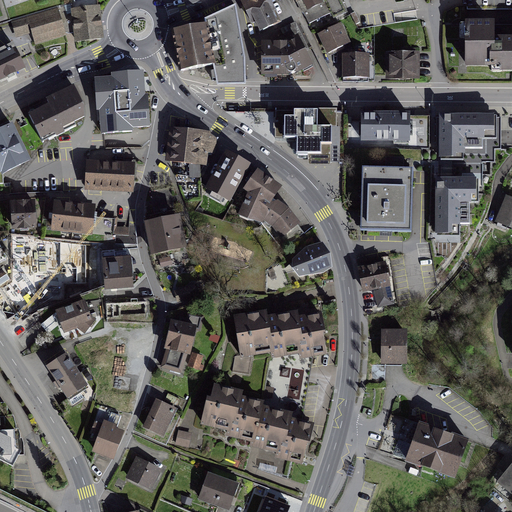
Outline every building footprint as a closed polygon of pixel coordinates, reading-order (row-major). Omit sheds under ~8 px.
[(247,0),(245,2),(259,31),(285,18),(275,0),(247,0)] [(299,0),(304,10),(325,0),(299,0)] [(98,7),(73,9),(77,41),(101,38),(98,7)] [(207,21),(208,26),(215,67),(218,86),(245,86),(245,62),(236,8),(207,21)] [(67,34),(59,9),(12,23),(17,39),(33,34),(36,44),(67,34)] [(511,20),(464,20),(463,65),(511,65),(511,20)] [(343,24),(319,35),(328,55),(352,44),(343,24)] [(208,26),(174,32),(180,72),(215,67),(208,26)] [(288,46),(261,45),(261,79),(294,78),(313,71),(300,41),(288,46)] [(16,44),(0,50),(0,79),(1,81),(27,69),(16,44)] [(418,55),(386,56),(387,84),(419,83),(418,55)] [(369,56),(342,56),(342,81),(369,81),(369,56)] [(133,131),(150,130),(148,97),(145,98),(143,74),(112,76),(112,80),(95,81),(98,113),(100,113),(101,136),(133,134),(133,131)] [(50,106),(30,116),(43,143),(76,127),(74,123),(84,118),(84,108),(73,87),(47,100),(50,106)] [(341,112),(294,111),(294,114),(277,114),(276,139),(285,139),(285,143),(297,143),(297,159),(309,159),(309,166),(331,167),(331,164),(341,164),(341,112)] [(410,116),(363,115),(363,146),(410,147),(410,116)] [(494,118),(440,117),(440,162),(464,162),(464,141),(494,141),(494,118)] [(351,141),(362,141),(362,125),(351,125),(351,141)] [(0,176),(1,178),(30,164),(12,127),(0,133),(0,176)] [(191,154),(193,132),(168,129),(165,164),(206,168),(207,156),(191,154)] [(216,156),(217,142),(206,134),(193,132),(191,154),(207,156),(216,156)] [(254,163),(231,150),(207,192),(230,205),(254,163)] [(135,164),(86,162),(84,191),(133,194),(135,164)] [(415,172),(363,170),(361,232),(413,233),(415,172)] [(284,191),(258,172),(245,191),(248,196),(239,218),(264,228),(279,242),(302,228),(292,212),(277,202),(284,191)] [(475,180),(432,180),(433,236),(455,236),(455,204),(474,203),(475,180)] [(511,200),(508,198),(495,224),(511,232),(511,200)] [(36,202),(9,203),(10,231),(37,230),(36,202)] [(94,207),(52,202),(49,233),(91,237),(94,207)] [(184,245),(177,214),(146,220),(153,252),(184,245)] [(322,246),(306,248),(294,262),(293,272),(300,280),(323,276),(333,271),(331,259),(322,246)] [(163,265),(182,262),(180,250),(161,254),(163,265)] [(130,259),(101,260),(102,289),(131,288),(130,259)] [(74,261),(38,269),(45,302),(81,294),(74,261)] [(387,265),(358,270),(363,294),(375,292),(379,310),(395,307),(387,265)] [(14,276),(0,284),(0,310),(1,313),(27,296),(14,276)] [(198,297),(192,284),(173,292),(178,305),(198,297)] [(89,317),(83,301),(54,312),(62,334),(78,328),(84,333),(94,322),(89,317)] [(150,319),(149,301),(121,302),(122,321),(150,319)] [(122,321),(121,302),(103,303),(104,321),(122,321)] [(266,313),(232,318),(240,363),(271,358),(272,362),(299,357),(300,364),(329,359),(322,315),(300,319),(299,313),(267,319),(266,313)] [(197,330),(172,323),(160,371),(185,377),(197,330)] [(412,328),(385,328),(384,365),(411,365),(412,328)] [(66,355),(44,370),(65,400),(87,385),(66,355)] [(132,379),(116,376),(113,390),(129,393),(132,379)] [(247,395),(211,386),(199,431),(225,438),(224,442),(251,449),(249,454),(301,467),(310,432),(290,427),(292,419),(267,412),(268,406),(246,400),(247,395)] [(0,460),(13,467),(19,455),(24,455),(23,438),(20,438),(19,428),(16,428),(14,415),(5,402),(0,402),(0,460)] [(178,413),(158,402),(143,431),(162,441),(178,413)] [(417,417),(408,414),(402,433),(411,436),(417,417)] [(424,420),(410,461),(458,477),(472,437),(455,431),(424,420)] [(123,432),(100,423),(89,452),(112,461),(123,432)] [(163,472),(138,459),(126,483),(151,495),(163,472)] [(511,463),(497,481),(511,493),(511,463)] [(242,480),(212,471),(203,500),(233,509),(242,480)] [(286,511),(290,501),(266,493),(259,511),(286,511)]
